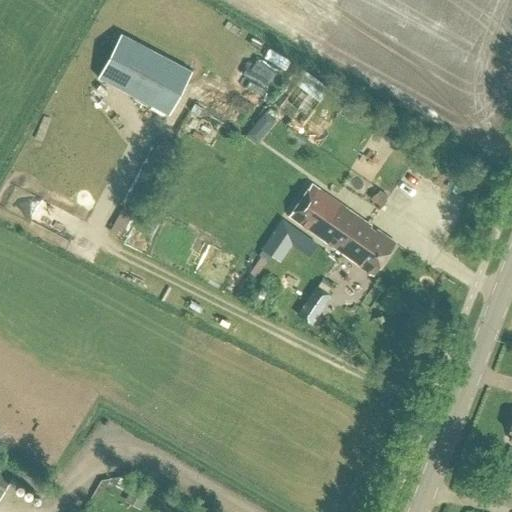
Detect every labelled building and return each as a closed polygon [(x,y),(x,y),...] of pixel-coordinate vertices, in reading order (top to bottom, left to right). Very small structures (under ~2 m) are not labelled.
[(206,29),(211,19),(192,9),(187,18),(206,29)] [(120,33),(97,76),(169,114),(191,71),(120,33)] [(285,71),(289,62),(268,51),(263,60),(285,71)] [(265,110),(246,134),(258,143),(276,119),(265,110)] [(119,229),(141,188),(131,182),(109,223),(119,229)] [(312,183),(289,214),(375,275),(397,243),(312,183)] [(316,285),(295,314),(311,325),(332,296),(316,285)] [(0,489),(8,474),(0,469),(0,489)] [(134,485),(128,496),(143,504),(149,492),(134,485)]
